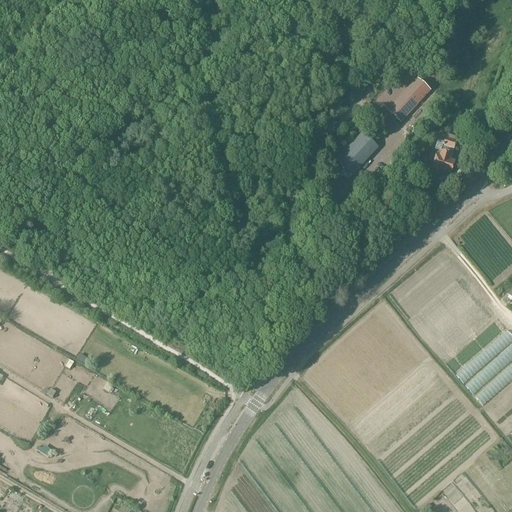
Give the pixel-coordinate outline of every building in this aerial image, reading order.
[(353,28),(338,29),(338,39),(353,39),(353,28)] [(400,123),(416,105),(429,91),(417,80),(388,111),(400,123)] [(362,134),(336,162),(351,176),(351,175),(350,174),(376,147),(362,134)] [(442,146),(454,149),(456,142),(445,138),(442,146)] [(452,155),(440,152),(439,158),(436,157),(430,174),(439,176),(440,171),(450,175),(454,162),(450,161),(452,155)] [(332,164),(324,172),(332,180),(340,172),(332,164)]
